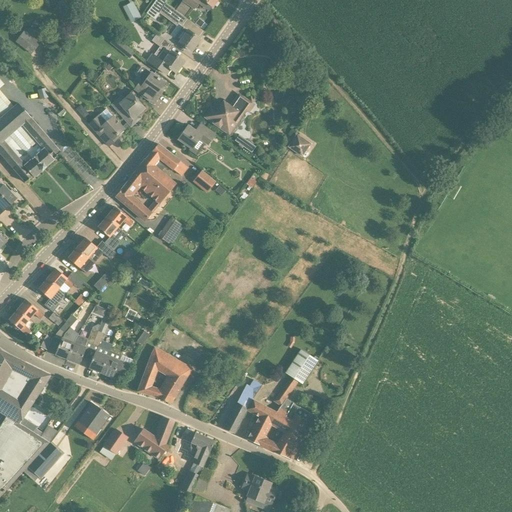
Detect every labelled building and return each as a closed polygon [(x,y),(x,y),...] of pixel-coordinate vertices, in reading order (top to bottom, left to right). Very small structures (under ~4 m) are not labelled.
[(183,0),(182,2),(194,10),(201,0),(212,8),(217,0),(183,0)] [(132,4),(128,5),(123,8),(131,24),(140,19),(132,4)] [(178,24),(182,28),(183,27),(200,39),(205,32),(166,4),(159,13),(177,26),(178,24)] [(36,25),(28,34),(24,31),(16,42),(31,54),(40,44),(33,38),(41,29),(36,25)] [(191,51),(200,39),(183,27),(182,28),(174,39),(191,51)] [(157,59),(153,57),(152,56),(148,62),(166,76),(170,70),(176,74),(184,62),(169,51),(173,46),(157,34),(151,42),(154,44),(156,42),(158,43),(156,45),(163,50),(157,59)] [(133,54),(118,42),(114,38),(110,43),(129,59),(133,54)] [(141,81),(134,90),(154,104),(160,95),(157,93),(164,83),(151,74),(146,70),(144,71),(140,76),(142,80),(141,81)] [(121,96),(112,105),(131,127),(141,118),(138,115),(145,109),(131,94),(124,100),(121,96)] [(243,108),(249,112),(254,106),(240,95),(231,107),(224,102),(216,113),(211,110),(206,118),(229,135),(231,133),(235,132),(238,128),(244,120),(243,116),(239,113),(243,108)] [(18,104),(2,118),(0,119),(0,153),(14,169),(13,169),(15,171),(23,164),(18,159),(24,154),(31,162),(32,161),(41,172),(55,160),(53,159),(61,152),(18,104)] [(100,114),(89,124),(109,147),(117,139),(115,137),(124,130),(106,109),(100,114)] [(188,126),(179,140),(193,150),(200,140),(208,145),(216,134),(201,124),(196,131),(188,126)] [(234,141),(251,153),(255,147),(239,135),(234,141)] [(302,157),(308,148),(311,144),(298,135),(295,139),(289,147),(302,157)] [(175,186),(176,184),(162,173),(168,165),(182,176),(189,167),(158,144),(155,148),(155,147),(154,149),(145,161),(175,186)] [(23,164),(15,171),(25,183),(33,177),(34,178),(41,172),(32,161),(31,162),(24,154),(18,159),(23,164)] [(159,206),(175,186),(145,161),(129,181),(123,189),(151,213),(158,205),(159,206)] [(203,170),(194,182),(208,193),(217,181),(203,170)] [(4,185),(3,186),(0,182),(0,214),(9,206),(17,199),(4,185)] [(146,222),(159,206),(158,205),(151,213),(123,189),(116,197),(146,222)] [(115,207),(106,218),(119,228),(124,222),(129,227),(133,223),(115,207)] [(119,228),(106,218),(98,228),(116,243),(119,239),(114,234),(119,228)] [(171,245),(184,227),(171,218),(158,237),(171,245)] [(85,238),(77,248),(89,259),(94,253),(100,258),(104,253),(85,238)] [(68,258),(86,274),(90,269),(84,265),(89,259),(77,248),(68,258)] [(67,279),(56,269),(47,280),(59,290),(64,283),(71,289),(74,285),(80,289),(85,283),(72,273),(67,279)] [(54,296),(59,290),(47,280),(39,290),(57,305),(61,301),(54,296)] [(86,299),(82,296),(76,303),(80,307),(86,299)] [(17,311),(29,320),(34,314),(40,319),(44,315),(26,300),(17,311)] [(93,344),(99,346),(113,311),(108,309),(99,332),(98,332),(93,344)] [(17,311),(9,321),(27,336),(30,332),(24,327),(29,320),(17,311)] [(58,326),(62,321),(53,313),(49,319),(58,326)] [(55,354),(67,359),(74,342),(63,338),(65,333),(65,334),(77,320),(73,316),(61,330),(55,337),(61,340),(55,354)] [(80,364),(86,348),(85,347),(87,342),(88,342),(93,344),(98,332),(92,329),(89,339),(79,335),(74,342),(67,359),(80,364)] [(142,346),(149,335),(144,331),(137,342),(142,346)] [(47,351),(53,340),(47,336),(41,347),(47,351)] [(89,368),(101,373),(110,351),(99,346),(97,352),(95,352),(89,368)] [(138,392),(158,397),(170,404),(191,369),(155,348),(152,353),(138,392)] [(285,373),(291,377),(279,395),(275,401),(282,406),(287,399),(298,382),(301,384),(314,364),(317,360),(315,359),(309,355),(301,350),(298,354),(285,372),(285,373)] [(110,351),(101,373),(113,378),(115,373),(122,375),(129,365),(120,361),(122,356),(110,351)] [(0,413),(3,415),(0,419),(0,496),(26,468),(49,443),(58,432),(48,426),(43,434),(36,429),(37,427),(23,418),(41,390),(24,382),(33,368),(0,352),(0,413)] [(41,390),(50,376),(33,368),(24,382),(41,390)] [(224,429),(234,434),(244,415),(252,400),(261,387),(254,382),(249,389),(244,386),(232,403),(232,404),(232,405),(232,406),(232,407),(233,407),(237,410),(235,414),(233,413),(232,413),(231,413),(230,413),(229,413),(229,414),(228,415),(223,425),(223,426),(223,427),(223,428),(223,429),(224,429)] [(278,414),(271,426),(284,433),(277,443),(265,438),(261,446),(292,460),(305,438),(299,435),(307,421),(297,415),(301,408),(294,404),(295,404),(287,399),(282,406),(277,413),(278,414)] [(91,403),(87,409),(85,408),(81,414),(82,414),(77,423),(95,436),(109,416),(91,403)] [(271,426),(278,414),(277,413),(258,403),(253,414),(259,417),(247,440),(261,446),(265,438),(271,426)] [(143,429),(134,443),(159,460),(168,447),(165,444),(174,421),(164,417),(156,437),(143,429)] [(116,430),(99,453),(112,461),(128,438),(116,430)] [(203,468),(204,465),(214,442),(195,434),(191,443),(192,443),(191,448),(192,453),(195,456),(194,458),(193,457),(190,463),(203,468)] [(37,478),(60,453),(49,443),(26,468),(37,478)] [(202,470),(194,488),(203,492),(211,474),(202,470)] [(190,472),(181,491),(190,495),(199,476),(190,472)] [(256,477),(247,497),(270,507),(277,490),(269,487),(271,483),(256,477)] [(228,511),(230,510),(195,496),(188,511),(228,511)]
